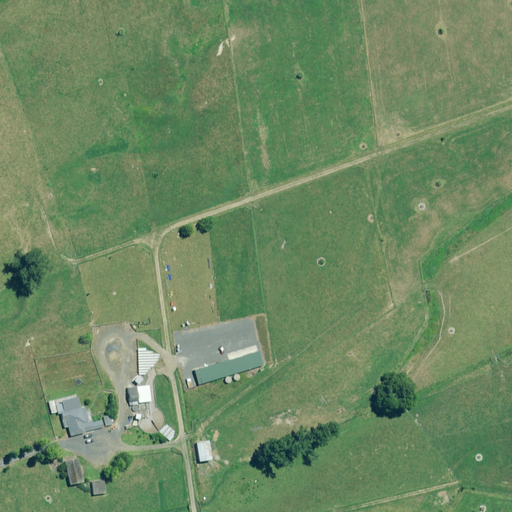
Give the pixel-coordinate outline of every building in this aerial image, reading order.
[(263,365),(259,351),(192,371),(196,385),(263,365)] [(141,379),(138,376),(133,381),(137,384),(141,379)] [(150,401),(148,386),(126,388),(128,405),(137,404),(137,403),(150,401)] [(52,401),(47,402),(50,413),(55,412),(52,401)] [(57,415),(60,414),(63,427),(66,427),(69,436),(103,427),(101,420),(92,422),(91,419),(86,420),(83,407),(68,411),(67,408),(63,410),(61,403),(54,405),(57,415)] [(111,424),(108,415),(102,417),(104,426),(111,424)] [(210,460),(207,441),(195,443),(198,461),(210,460)] [(82,482),(76,459),(63,462),(69,485),(82,482)] [(105,493),(102,480),(89,482),(92,495),(105,493)]
